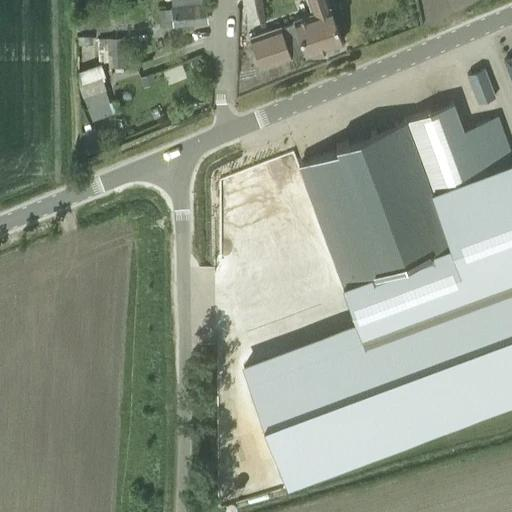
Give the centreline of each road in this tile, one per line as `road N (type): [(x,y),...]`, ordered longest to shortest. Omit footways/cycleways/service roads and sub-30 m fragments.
road 1 (unclassified): [(166,159),(511,15)]
road 2 (unclassified): [(183,511),(182,192),(166,159)]
road 3 (unclassified): [(0,225),(166,159)]
